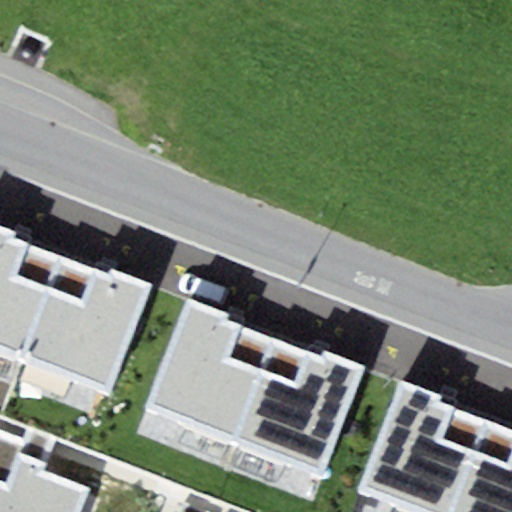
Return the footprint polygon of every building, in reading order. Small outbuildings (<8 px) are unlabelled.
[(57,257),(8,238),(11,230),(0,225),(0,352),(17,360),(57,257)] [(103,393),(146,281),(110,268),(107,276),(57,257),(17,360),(103,393)] [(272,340),(222,321),(225,313),(189,299),(146,409),(232,442),(272,340)] [(317,475),(361,364),(325,350),(322,359),(272,340),(232,442),(317,475)] [(450,511),(485,424),(435,404),(438,397),(402,383),(359,493),(408,511),(450,511)] [(511,511),(511,434),(485,424),(450,511),(511,511)] [(0,511),(77,511),(88,487),(40,468),(42,462),(17,452),(22,439),(0,430),(0,511)]
